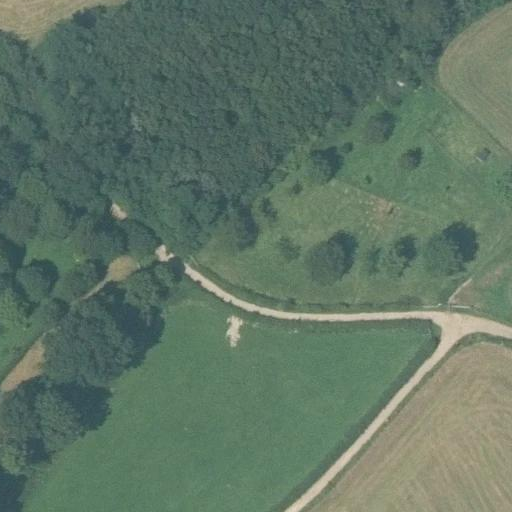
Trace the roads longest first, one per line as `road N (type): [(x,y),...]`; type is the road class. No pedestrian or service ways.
road 1 (track): [(0,87),(81,179),(213,293),(296,318),(441,317)]
road 2 (track): [(290,511),(465,322)]
